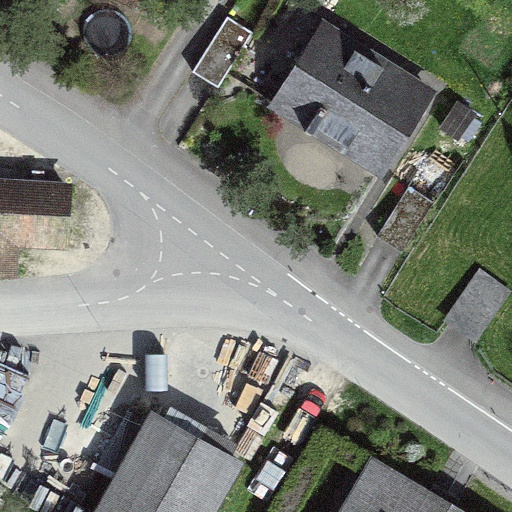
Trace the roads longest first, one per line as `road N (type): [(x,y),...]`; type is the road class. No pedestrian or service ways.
road 1 (residential): [(511,447),(234,287)]
road 2 (residential): [(234,287),(92,141),(0,81)]
road 3 (residential): [(234,287),(0,314)]
